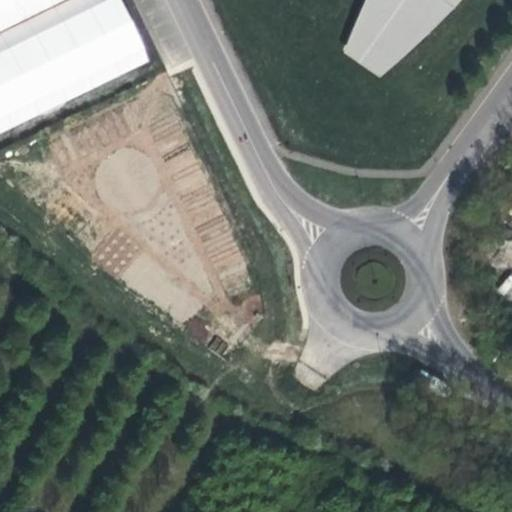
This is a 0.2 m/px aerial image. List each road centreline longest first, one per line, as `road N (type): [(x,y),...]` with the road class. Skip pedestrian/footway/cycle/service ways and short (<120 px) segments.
road 1 (tertiary): [(342,251),(264,165),(185,0)]
road 2 (residential): [(511,85),(405,251)]
road 3 (tertiary): [(342,251),(330,295),(348,320),(378,328),(406,314)]
road 4 (tertiary): [(511,402),(465,376),(406,314)]
